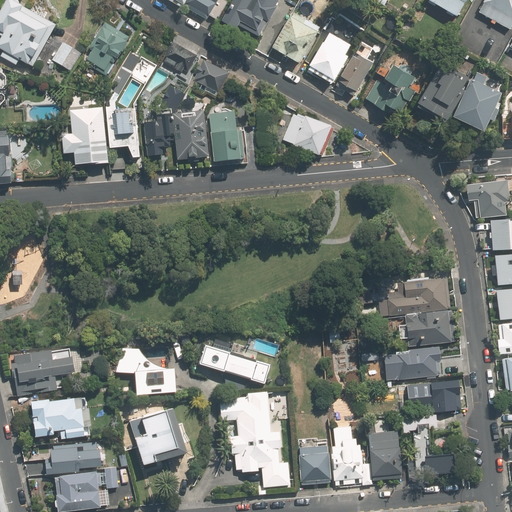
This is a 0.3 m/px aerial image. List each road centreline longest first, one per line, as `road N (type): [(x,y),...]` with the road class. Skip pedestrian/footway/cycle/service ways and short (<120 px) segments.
road 1 (residential): [(416,163),(0,196)]
road 2 (residential): [(493,490),(467,248),(457,217),(416,163)]
road 3 (residential): [(416,163),(367,126),(141,0)]
road 4 (residential): [(258,511),(493,490)]
